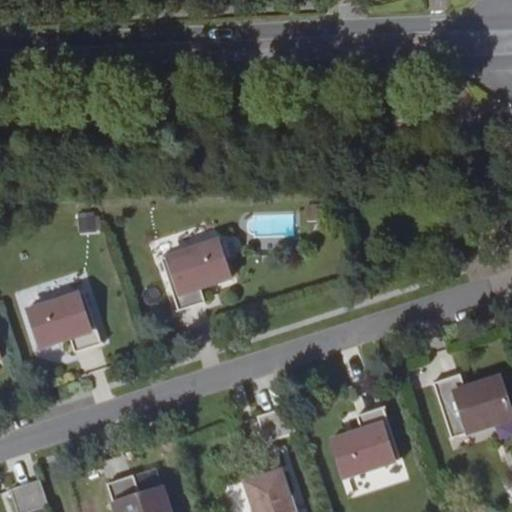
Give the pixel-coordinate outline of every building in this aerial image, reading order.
[(95,232),(95,215),(79,215),(79,232),(95,232)] [(161,258),(178,310),(205,301),(201,287),(231,278),(218,239),(161,258)] [(85,290),(28,309),(40,347),(70,337),(75,351),(102,342),(85,290)] [(460,374),(433,382),(451,438),(511,418),(511,414),(500,376),(465,388),(460,374)] [(295,432),(287,406),(258,416),(267,441),(295,432)] [(400,459),(383,406),(356,415),(361,429),(331,439),(343,477),(400,459)] [(136,478),(143,503),(149,501),(148,497),(164,491),(157,471),(136,478)] [(280,472),(247,483),(255,508),(251,509),(252,511),(294,511),(297,511),(292,496),(288,497),(280,472)] [(170,511),(164,491),(148,497),(149,501),(143,503),(136,478),(108,487),(116,511),(170,511)] [(25,511),(49,504),(41,479),(12,488),(19,511),(25,511)]
